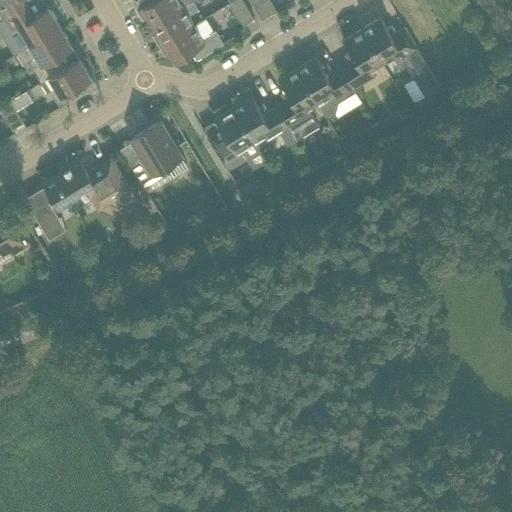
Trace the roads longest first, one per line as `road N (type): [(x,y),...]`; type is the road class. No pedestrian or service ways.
road 1 (residential): [(354,0),(204,91),(148,81)]
road 2 (residential): [(148,81),(0,174)]
